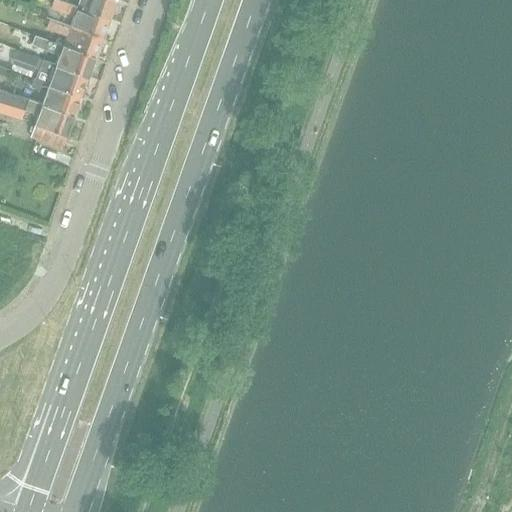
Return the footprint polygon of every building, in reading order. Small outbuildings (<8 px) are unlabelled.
[(48,17),(67,24),(103,38),(110,18),(76,6),(64,2),(57,0),(52,0),(50,7),(73,15),(69,24),(48,17)] [(58,0),(57,0),(64,2),(76,6),(110,18),(116,0),(77,0),(76,6),(58,0)] [(34,33),(33,34),(63,46),(95,56),(96,56),(103,38),(67,24),(48,17),(46,27),(66,34),(62,44),(34,33)] [(63,46),(33,34),(31,43),(59,54),(55,62),(43,58),(42,60),(51,63),(89,77),(96,56),(95,56),(63,46)] [(34,77),(33,78),(48,84),(82,95),(89,77),(51,63),(42,60),(43,58),(17,49),(14,57),(40,67),(39,69),(51,73),(47,83),(34,77)] [(12,68),(0,64),(0,73),(9,76),(12,68)] [(48,84),(33,78),(31,85),(40,88),(39,90),(44,93),(41,103),(75,116),(82,95),(48,84)] [(0,88),(0,100),(38,113),(30,135),(63,148),(75,116),(41,103),(0,88)]
